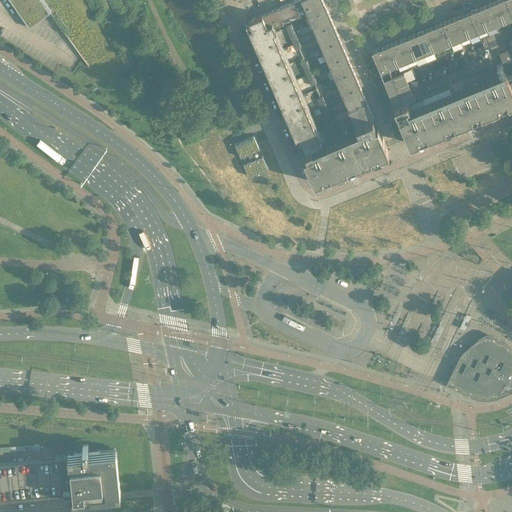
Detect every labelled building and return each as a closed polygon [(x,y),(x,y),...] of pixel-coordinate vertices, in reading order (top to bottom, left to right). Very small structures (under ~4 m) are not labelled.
[(52,11),(43,0),(10,0),(29,27),(52,11)] [(333,22),(326,7),(323,0),(293,0),(290,1),(297,16),(306,12),(314,30),(333,22)] [(495,0),(494,0),(487,3),(495,24),(504,20),(495,0)] [(511,14),(505,0),(495,0),(504,20),(511,16),(511,14)] [(297,16),(290,1),(279,6),(286,21),(297,16)] [(487,3),(477,7),(486,27),(495,24),(487,3)] [(286,21),(279,6),(267,11),(274,26),(286,21)] [(477,7),(469,10),(477,31),(486,27),(477,7)] [(469,10),(460,14),(468,35),(477,31),(469,10)] [(267,11),(248,20),(251,27),(248,29),(301,152),(305,151),(305,150),(321,144),(321,143),(273,32),(276,31),(274,26),(267,11)] [(460,14),(451,18),(460,38),(468,35),(460,14)] [(451,18),(442,21),(450,42),(460,38),(451,18)] [(442,21),(434,25),(442,45),(450,42),(442,21)] [(338,35),(333,22),(314,30),(320,43),(338,35)] [(300,46),(291,24),(285,26),(295,49),(300,46)] [(434,25),(424,29),(433,49),(442,45),(434,25)] [(424,29),(415,32),(424,52),(433,49),(424,29)] [(415,32),(407,36),(415,56),(424,52),(415,32)] [(344,48),(338,35),(320,43),(325,56),(344,48)] [(407,36),(398,39),(407,60),(415,56),(407,36)] [(398,39),(390,43),(398,63),(407,60),(398,39)] [(390,43),(381,46),(389,67),(398,63),(390,43)] [(381,46),(372,50),(383,78),(392,74),(389,67),(381,46)] [(511,47),(511,48),(498,53),(503,66),(511,62),(511,47)] [(350,63),(349,59),(344,48),(325,56),(332,71),(350,63)] [(316,82),(306,60),(301,62),(310,85),(316,82)] [(338,85),(356,77),(350,63),(332,71),(338,85)] [(403,69),(392,74),(383,78),(396,110),(395,110),(398,117),(398,116),(409,143),(511,101),(511,86),(508,78),(506,72),(409,112),(406,106),(409,105),(407,100),(414,97),(403,69)] [(363,92),(356,77),(338,85),(344,100),(363,92)] [(348,109),(366,101),(363,92),(344,100),(348,109)] [(331,118),(322,96),(316,98),(326,121),(331,118)] [(373,117),(370,109),(366,101),(348,109),(355,125),(372,117),(373,117)] [(388,151),(377,125),(375,126),(374,122),(372,117),(355,125),(357,128),(321,143),(321,144),(305,150),(305,151),(301,152),(314,182),(388,151)] [(268,167),(254,135),(235,144),(249,176),(268,167)] [(511,348),(499,336),(495,335),(491,335),(486,337),(481,340),(475,345),(470,352),(463,368),(461,375),(461,381),(461,385),(463,389),(465,393),(470,396),(476,398),(485,400),(494,400),(501,398),(511,394),(511,348)] [(88,444),(82,444),(83,451),(74,452),(67,452),(68,455),(0,462),(0,498),(71,491),(72,498),(120,493),(119,479),(116,448),(88,450),(88,444)]
